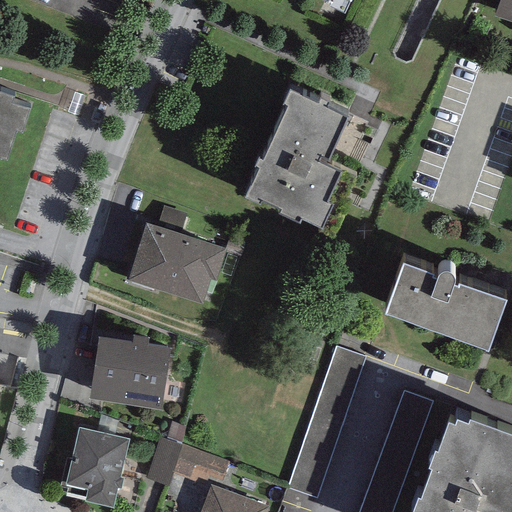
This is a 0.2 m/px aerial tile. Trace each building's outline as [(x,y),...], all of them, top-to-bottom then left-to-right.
[(511,0),(501,0),(496,15),(511,20),(511,0)] [(348,116),(289,89),(283,103),(287,105),(245,196),(260,203),(262,200),(279,208),(278,212),(299,222),(301,219),(331,233),(358,176),(342,168),(341,171),(326,164),(348,116)] [(0,155),(5,157),(14,130),(21,132),(28,109),(11,103),(13,97),(0,92),(0,155)] [(229,249),(145,223),(127,281),(204,304),(212,278),(219,280),(229,249)] [(504,298),(455,280),(455,277),(454,274),(452,272),(449,270),(446,270),(443,270),(440,272),(438,274),(404,262),(385,314),(485,350),(504,298)] [(170,348),(98,338),(89,397),(161,408),(170,348)] [(366,356),(336,346),(287,487),(318,497),(366,356)] [(392,511),(431,402),(402,392),(360,511),(392,511)] [(511,511),(511,434),(470,418),(468,422),(457,418),(455,424),(448,421),(437,451),(435,450),(428,467),(431,468),(420,498),(417,497),(411,511),(511,511)] [(129,438),(80,426),(66,484),(87,490),(84,501),(112,508),(129,438)] [(229,480),(233,461),(160,445),(151,484),(171,488),(173,479),(204,485),(206,475),(229,480)] [(264,511),(266,508),(211,487),(200,511),(264,511)]
